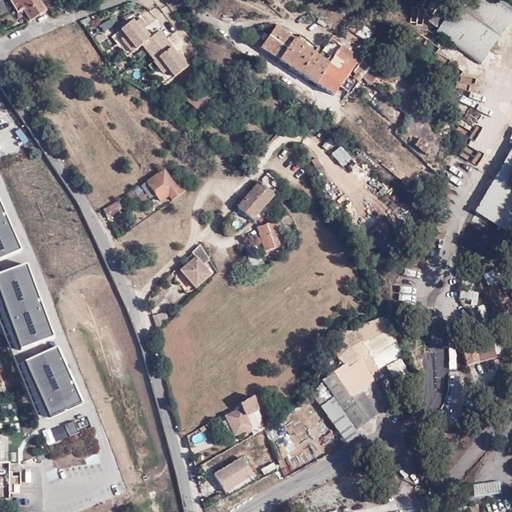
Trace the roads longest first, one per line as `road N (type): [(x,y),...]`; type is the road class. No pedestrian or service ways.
road 1 (residential): [(0,61),(99,237),(144,346),(190,511)]
road 2 (unknown): [(242,511),(292,476),(410,419),(433,375),(449,239),(474,189)]
road 3 (unknown): [(134,323),(173,293),(177,264),(241,184)]
